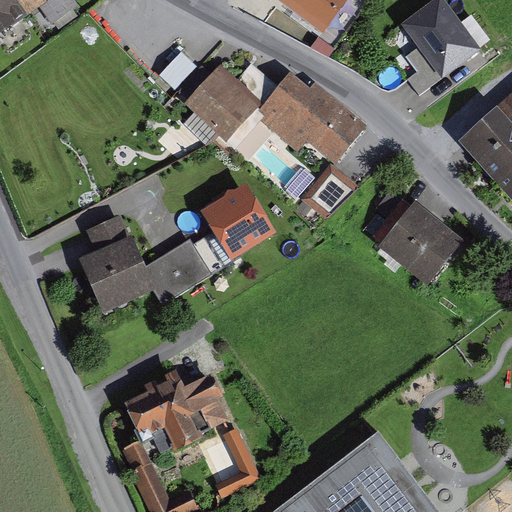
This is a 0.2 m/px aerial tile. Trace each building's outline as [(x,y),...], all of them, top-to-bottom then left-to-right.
[(0,0),(0,35),(42,5),(55,23),(82,4),(79,0),(0,0)] [(350,0),(282,0),(326,32),(350,0)] [(442,0),(439,0),(402,28),(442,82),(482,53),(442,0)] [(161,75),(177,90),(199,66),(183,51),(161,75)] [(264,100),(224,63),(187,103),(227,140),(264,100)] [(291,72),(256,115),(298,149),(307,138),(337,163),(368,124),(316,82),(311,88),(291,72)] [(75,91),(10,117),(33,173),(89,150),(78,125),(88,121),(75,91)] [(511,94),(460,138),(511,199),(511,94)] [(194,165),(167,180),(178,198),(204,182),(194,165)] [(247,182),(201,210),(212,229),(147,269),(167,301),(279,233),(247,182)] [(464,239),(416,201),(381,245),(429,283),(464,239)] [(124,215),(89,230),(98,249),(79,257),(102,311),(155,289),(147,269),(124,215)] [(197,511),(201,510),(193,492),(174,500),(146,442),(155,438),(163,453),(203,436),(201,432),(230,419),(220,398),(225,396),(213,374),(183,385),(175,369),(145,383),(148,391),(125,401),(128,407),(125,408),(141,442),(126,449),(156,511),(197,511)] [(437,511),(377,432),(272,511),(437,511)]
